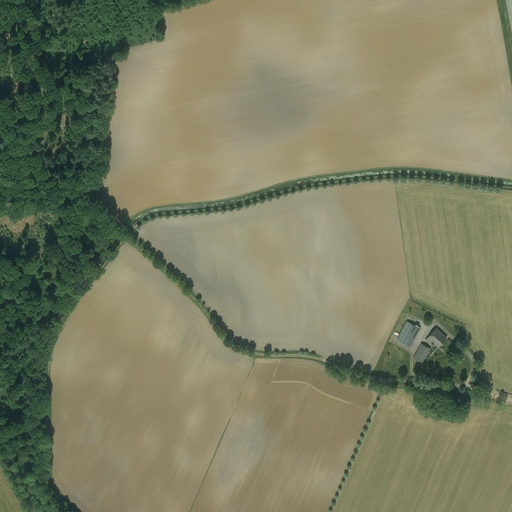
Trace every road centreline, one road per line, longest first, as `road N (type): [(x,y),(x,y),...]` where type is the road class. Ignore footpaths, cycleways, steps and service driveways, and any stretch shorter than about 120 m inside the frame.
road 1 (track): [(120,232),(238,348),(303,355),(369,379),(415,380)]
road 2 (track): [(116,229),(91,208),(81,183),(84,138),(13,0)]
road 3 (track): [(0,265),(45,318),(116,229)]
